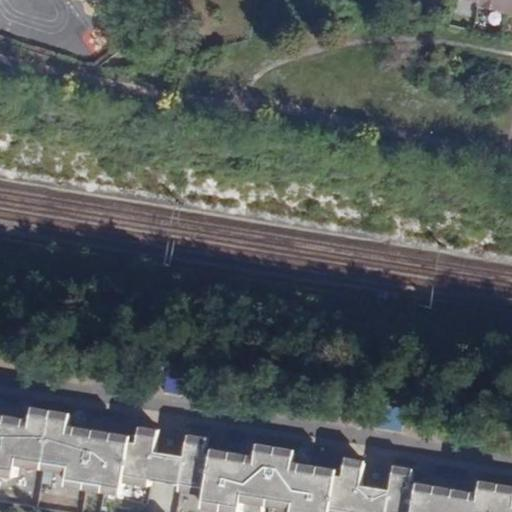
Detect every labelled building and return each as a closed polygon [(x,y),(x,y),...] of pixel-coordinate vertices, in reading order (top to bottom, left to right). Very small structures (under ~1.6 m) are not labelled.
[(74,0),(94,15),(105,0),(74,0)] [(480,0),(480,3),(479,7),(506,13),(508,0),(480,0)] [(167,368),(164,391),(196,396),(200,374),(167,368)] [(373,402),(370,423),(403,429),(406,407),(373,402)] [(0,473),(17,476),(19,464),(43,468),(70,473),(68,485),(86,488),(105,491),(124,494),(126,481),(151,485),(153,478),(182,483),(181,490),(207,495),(205,507),(221,510),(232,511),(241,511),(243,500),(268,504),(295,508),(294,511),(358,511),(359,511),(363,511),(511,511),(511,482),(484,478),(482,491),(414,480),(416,467),(397,464),(393,489),(363,484),(367,459),(349,455),(347,469),(295,460),(298,447),(260,441),(258,454),(208,446),(210,436),(191,433),(187,454),(157,449),(161,428),(142,425),(141,435),(72,423),(74,411),(36,405),(34,417),(0,411),(0,473)]
